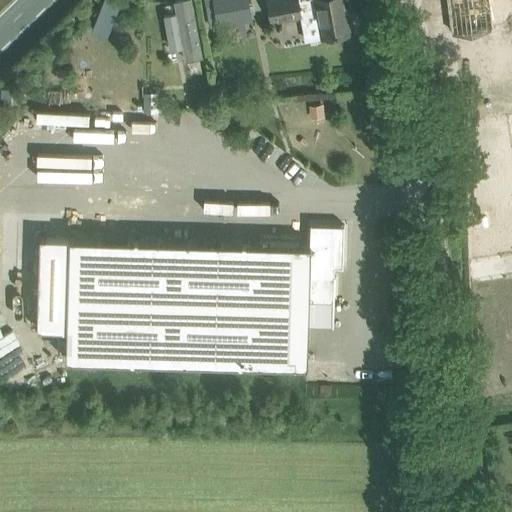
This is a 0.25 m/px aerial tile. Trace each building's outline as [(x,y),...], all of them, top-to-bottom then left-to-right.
[(175,0),(177,11),(166,13),(173,48),(184,46),(187,57),(204,54),(194,0),(175,0)] [(248,0),(214,0),(219,25),(252,19),(248,0)] [(268,0),(272,20),(301,14),(306,39),(322,36),(352,30),(348,5),(344,6),(342,0),(268,0)] [(449,0),(453,32),(506,26),(504,15),(505,15),(503,0),(449,0)] [(17,90),(1,90),(1,101),(17,102),(17,90)] [(158,112),(159,104),(159,92),(145,92),(144,112),(158,112)] [(67,358),(307,365),(308,365),(310,300),(333,301),(335,301),(335,275),(334,275),(334,276),(330,276),(330,265),(343,265),(344,224),(311,223),(311,243),(299,243),(299,239),(300,239),(300,238),(260,237),(260,238),(261,238),(261,242),(41,235),(38,327),(68,327),(67,358)]
